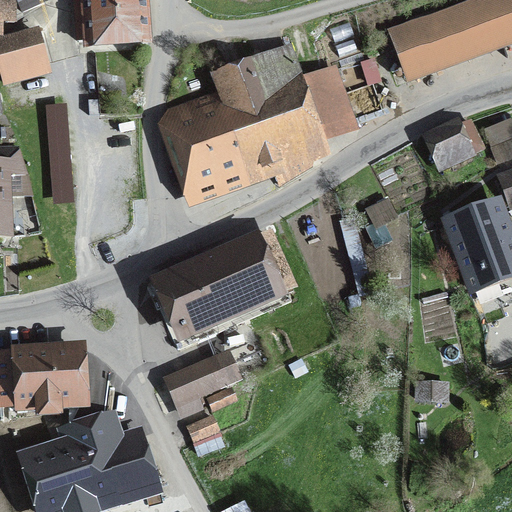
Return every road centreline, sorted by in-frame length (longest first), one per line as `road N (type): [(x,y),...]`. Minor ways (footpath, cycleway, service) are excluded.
road 1 (unclassified): [(511,85),(422,119),(168,262)]
road 2 (track): [(202,511),(124,361),(123,281)]
road 3 (residential): [(168,262),(153,134),(169,25)]
road 4 (residential): [(169,25),(233,29),(350,0)]
road 5 (unclassified): [(168,262),(52,305),(0,313)]
